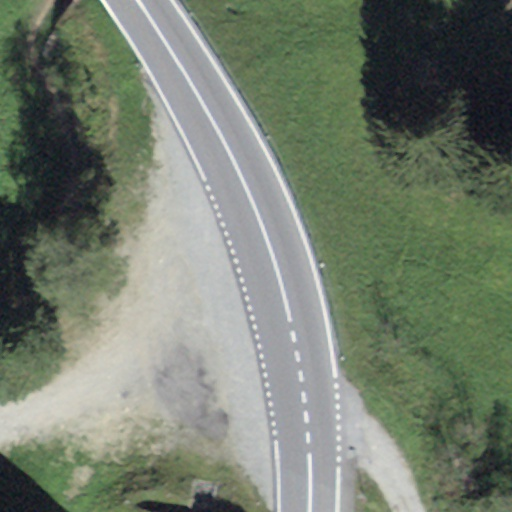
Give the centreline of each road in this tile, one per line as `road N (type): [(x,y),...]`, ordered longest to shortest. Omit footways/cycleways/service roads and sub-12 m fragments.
road 1 (secondary): [(139,0),(228,146),(266,234),(300,358),(309,511)]
road 2 (track): [(409,511),(366,438),(340,415),(305,405)]
